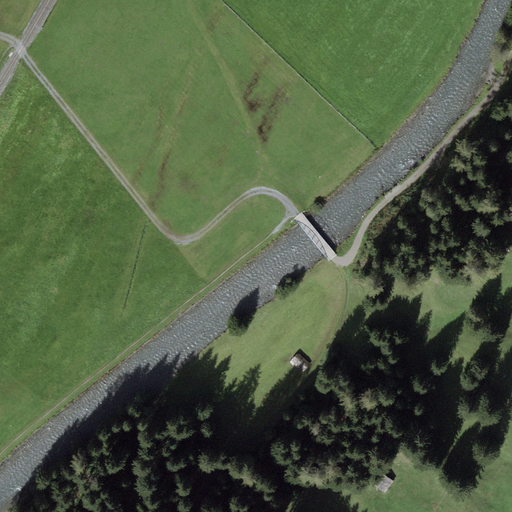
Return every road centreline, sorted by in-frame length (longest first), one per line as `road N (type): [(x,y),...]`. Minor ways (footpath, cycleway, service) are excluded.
road 1 (track): [(0,36),(20,48),(172,241),(191,241),(262,193),(297,213),(336,261)]
road 2 (track): [(0,460),(297,213)]
road 3 (track): [(336,261),(348,285),(339,331),(294,404),(186,511)]
road 4 (track): [(511,12),(455,119),(336,261)]
